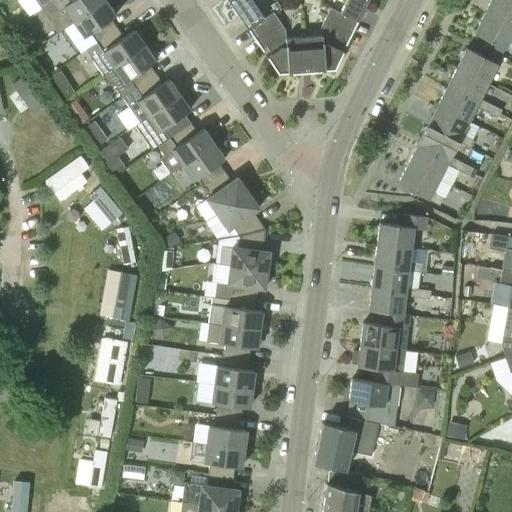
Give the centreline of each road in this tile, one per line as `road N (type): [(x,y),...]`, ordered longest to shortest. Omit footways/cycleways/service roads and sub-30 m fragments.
road 1 (residential): [(291,511),(333,167)]
road 2 (residential): [(333,167),(305,162),(268,136),(179,0)]
road 3 (residential): [(333,167),(413,0)]
